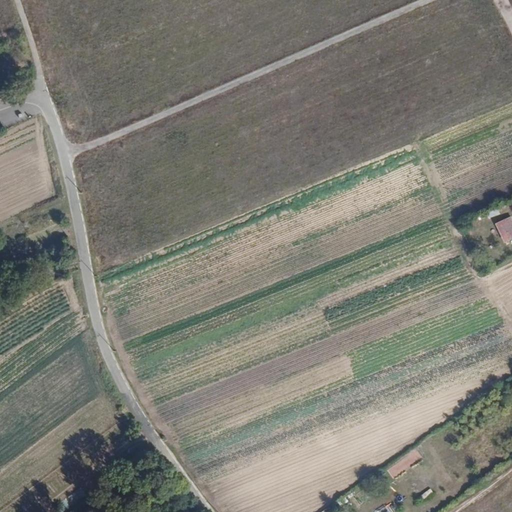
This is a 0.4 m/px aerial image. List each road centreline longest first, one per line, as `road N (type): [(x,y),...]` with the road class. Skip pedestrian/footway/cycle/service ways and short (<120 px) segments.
road 1 (unclassified): [(65,156),(429,0)]
road 2 (residential): [(65,156),(98,335),(164,454),(208,511)]
